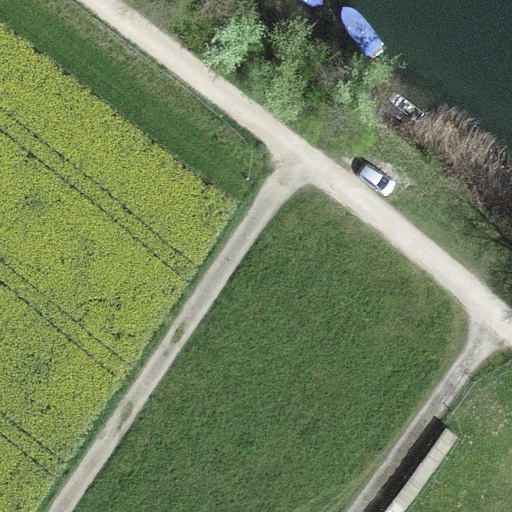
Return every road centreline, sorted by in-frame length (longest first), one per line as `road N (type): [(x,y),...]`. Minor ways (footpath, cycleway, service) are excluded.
road 1 (track): [(294,161),(55,511)]
road 2 (track): [(367,511),(501,334)]
